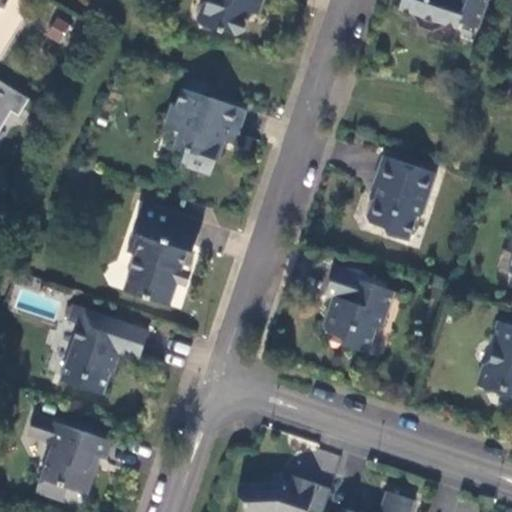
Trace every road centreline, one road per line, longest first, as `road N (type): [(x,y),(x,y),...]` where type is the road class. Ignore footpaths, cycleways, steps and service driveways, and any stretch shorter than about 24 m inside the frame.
road 1 (residential): [(342,0),(226,354),(226,397)]
road 2 (residential): [(511,480),(252,393),(226,397)]
road 3 (residential): [(226,397),(203,419),(172,511)]
